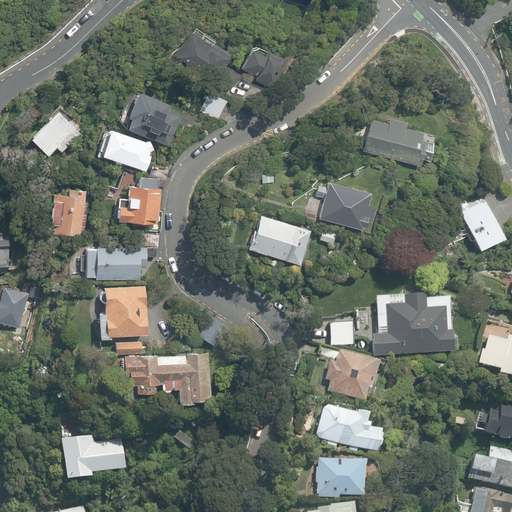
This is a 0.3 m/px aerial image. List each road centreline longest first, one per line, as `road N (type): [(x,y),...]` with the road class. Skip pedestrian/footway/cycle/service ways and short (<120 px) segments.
road 1 (residential): [(246,511),(287,357),(282,332),(258,307),(211,287),(188,266),(176,229),(177,190),(201,154),(325,89),(407,0)]
road 2 (secondary): [(511,54),(316,0)]
road 3 (secondary): [(421,0),(467,47),(511,150)]
road 4 (residential): [(105,0),(0,101)]
